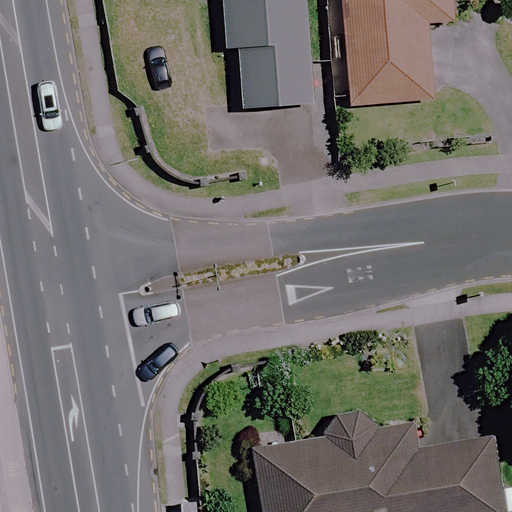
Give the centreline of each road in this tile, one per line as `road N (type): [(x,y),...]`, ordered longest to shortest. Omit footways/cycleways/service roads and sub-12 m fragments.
road 1 (residential): [(65,305),(511,246)]
road 2 (secondary): [(4,0),(44,242),(65,305)]
road 3 (secondary): [(65,305),(100,511)]
